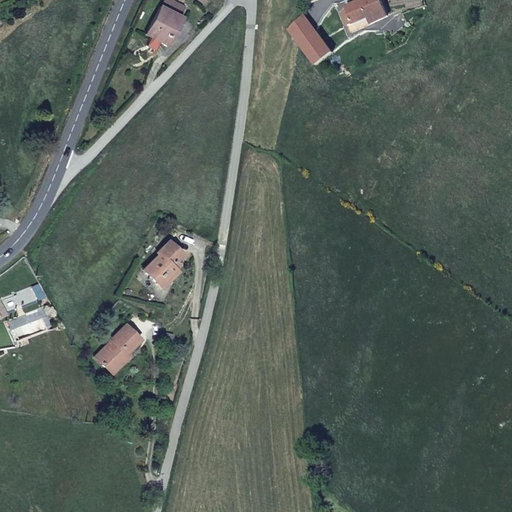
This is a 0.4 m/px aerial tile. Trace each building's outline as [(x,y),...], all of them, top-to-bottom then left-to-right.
[(312,15),(301,6),(286,23),(298,33),(312,15)] [(329,30),(312,15),(298,33),(316,48),(329,30)] [(146,18),(128,43),(144,55),(162,29),(146,18)] [(150,273),(167,256),(170,253),(166,249),(175,241),(162,228),(150,240),(153,244),(148,248),(146,246),(135,258),(150,273)] [(150,273),(153,276),(170,259),(167,256),(150,273)] [(119,342),(134,326),(120,312),(116,316),(112,312),(102,323),(105,327),(87,346),(98,357),(105,350),(110,355),(117,349),(112,343),(115,339),(119,342)] [(121,344),(119,342),(115,339),(112,343),(117,349),(121,344)] [(105,350),(98,357),(104,362),(110,355),(105,350)]
